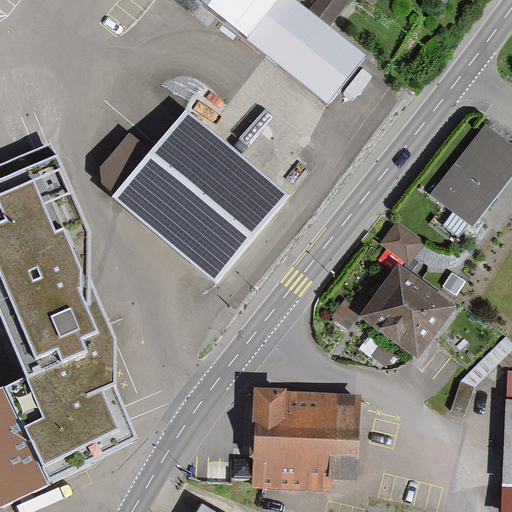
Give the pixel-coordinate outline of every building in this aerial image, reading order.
[(218,0),(331,92),(363,53),(296,0),(218,0)] [(282,199),(183,117),(115,198),(214,281),(282,199)] [(511,177),(511,144),(486,124),(430,195),(473,228),(511,177)] [(52,160),(0,183),(0,293),(40,380),(0,398),(0,497),(1,500),(135,440),(98,361),(120,351),(73,247),(88,240),(52,160)] [(399,220),(382,243),(411,264),(428,240),(399,220)] [(445,297),(396,262),(360,311),(410,347),(445,297)] [(511,363),(499,363),(497,511),(511,511),(511,363)] [(456,410),(471,413),(478,382),(463,378),(456,410)] [(351,392),(249,390),(248,469),(349,471),(351,392)]
